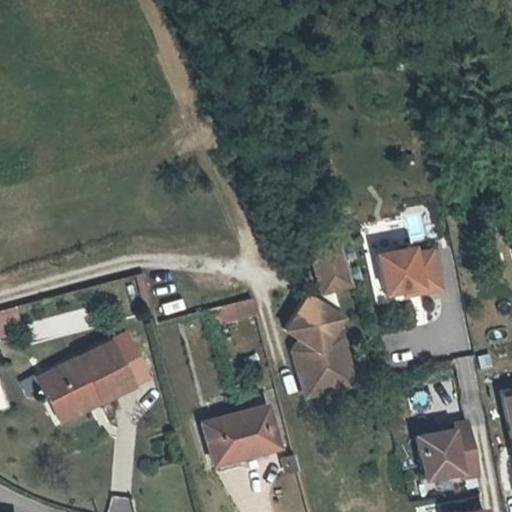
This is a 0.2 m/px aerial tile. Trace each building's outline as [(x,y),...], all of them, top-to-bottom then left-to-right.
[(340,243),(310,251),(319,288),(330,286),(331,287),(350,282),(340,243)] [(421,247),(379,255),(387,297),(405,294),(405,298),(444,291),(435,249),(422,252),(421,247)] [(331,287),(330,286),(319,288),(321,295),(317,301),(313,299),(304,293),(282,327),(296,336),(303,341),(295,354),(300,372),(319,384),(340,353),(321,341),(329,329),(338,316),(334,313),(336,310),(331,287)] [(249,298),(207,309),(211,324),(253,313),(249,298)] [(303,341),(296,336),(288,348),(301,395),(352,381),(340,336),(329,329),(321,341),(340,353),(319,384),(300,372),(295,354),(303,341)] [(106,340),(45,371),(51,382),(40,388),(56,418),(96,398),(93,392),(124,376),(106,340)] [(51,382),(45,371),(34,375),(40,388),(51,382)] [(93,392),(96,398),(128,383),(124,376),(93,392)] [(511,396),(503,398),(511,443),(511,396)] [(216,465),(280,448),(268,407),(205,425),(216,465)] [(471,462),(464,422),(448,426),(449,430),(414,436),(422,479),(456,473),(457,473),(455,464),(471,462)] [(290,452),(280,455),(284,469),(294,466),(290,452)] [(471,462),(455,464),(457,473),(456,473),(457,478),(473,474),(471,462)] [(131,511),(135,500),(111,494),(105,511),(131,511)]
